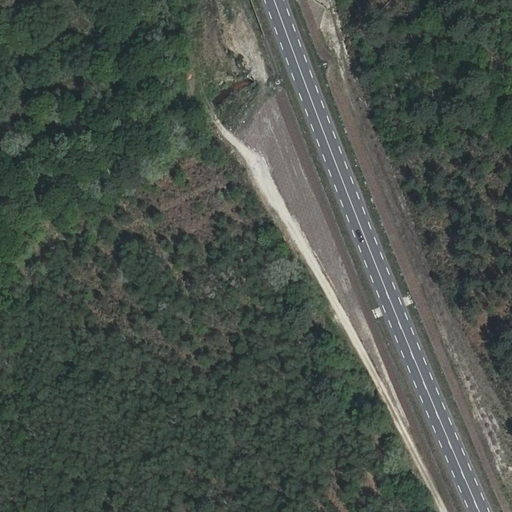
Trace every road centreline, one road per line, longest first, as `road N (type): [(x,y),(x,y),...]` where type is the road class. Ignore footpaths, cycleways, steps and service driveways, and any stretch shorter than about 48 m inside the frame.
road 1 (track): [(165,0),(208,101),(249,146),(443,511)]
road 2 (primary): [(480,511),(275,0)]
